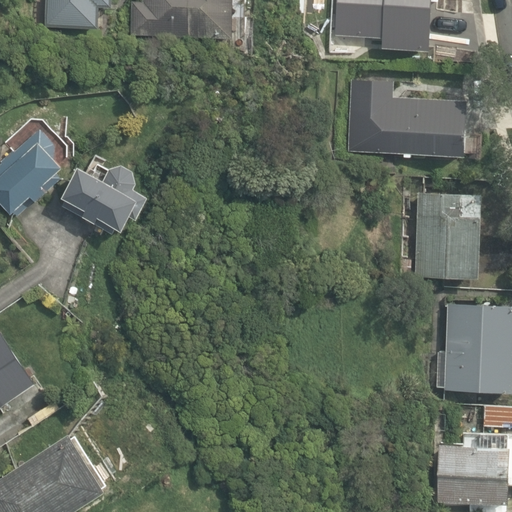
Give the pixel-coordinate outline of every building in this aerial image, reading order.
[(46,0),(45,26),(96,30),(97,4),(113,5),(113,0),(144,0),(144,5),(140,4),(138,34),(229,40),(231,0),(46,0)] [(428,50),(429,0),(336,0),(335,32),(380,34),(379,48),(428,50)] [(356,146),(459,150),(461,84),(358,80),(356,146)] [(36,200),(47,188),(40,181),(70,152),(40,122),(0,161),(0,196),(12,209),(29,192),(36,200)] [(75,163),(58,195),(83,208),(80,214),(93,221),(97,215),(119,226),(135,194),(75,163)] [(480,195),(420,195),(419,275),(479,276),(480,195)] [(511,391),(511,374),(511,301),(445,298),(440,387),(511,391)] [(0,404),(36,378),(0,329),(0,404)] [(511,403),(480,403),(480,424),(461,423),(461,443),(439,443),(438,500),(506,500),(506,483),(511,482),(511,403)] [(0,511),(64,511),(103,484),(64,430),(0,476),(0,511)]
